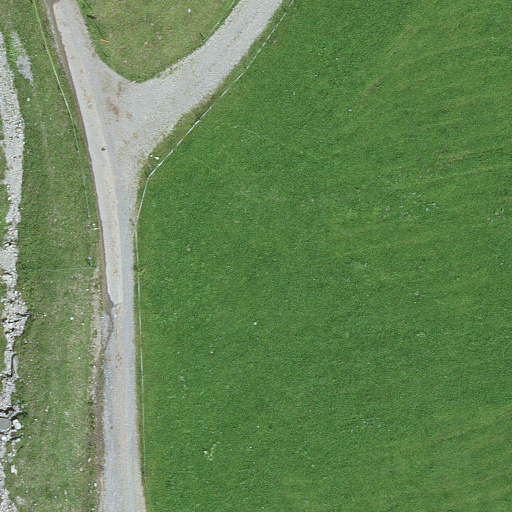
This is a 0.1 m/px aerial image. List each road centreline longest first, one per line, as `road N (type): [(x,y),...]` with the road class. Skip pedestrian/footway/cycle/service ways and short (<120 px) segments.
road 1 (track): [(105,120),(122,340),(120,511)]
road 2 (track): [(62,0),(105,120),(167,98),(228,45),(259,0)]
